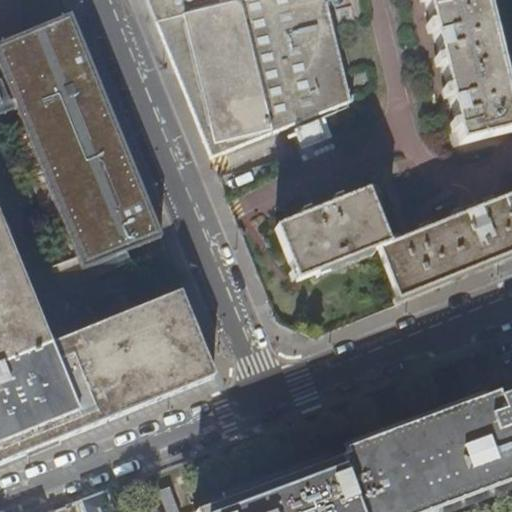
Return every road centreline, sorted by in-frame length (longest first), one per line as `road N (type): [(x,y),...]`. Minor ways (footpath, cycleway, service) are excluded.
road 1 (residential): [(102,0),(266,400)]
road 2 (residential): [(0,504),(266,400)]
road 3 (residential): [(266,400),(511,309)]
